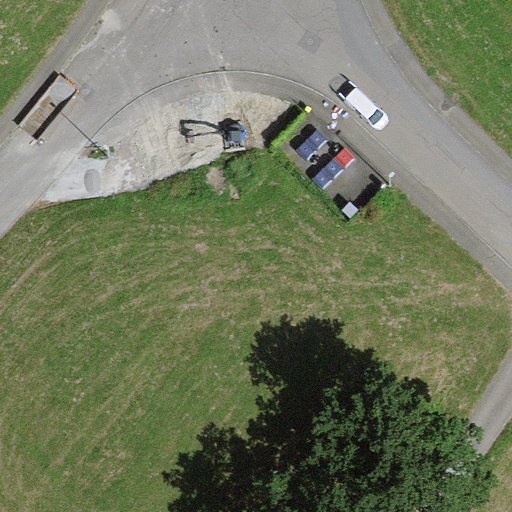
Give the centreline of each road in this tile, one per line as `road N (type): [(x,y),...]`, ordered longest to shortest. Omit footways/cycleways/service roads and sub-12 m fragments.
road 1 (residential): [(298,0),(329,52),(511,219)]
road 2 (residential): [(172,0),(0,188)]
road 3 (track): [(511,409),(441,511)]
